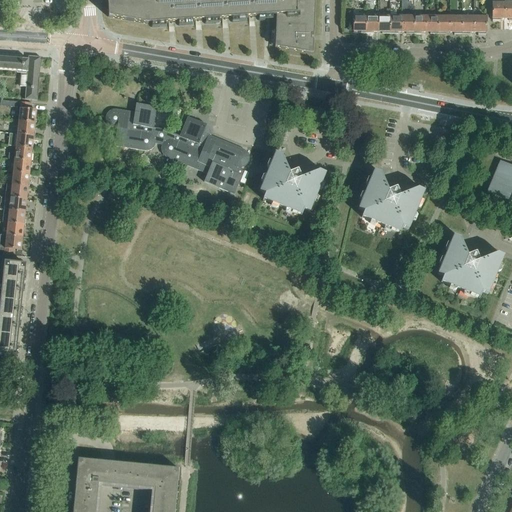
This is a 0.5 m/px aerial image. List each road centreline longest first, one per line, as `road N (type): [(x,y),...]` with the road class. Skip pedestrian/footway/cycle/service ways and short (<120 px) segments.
road 1 (residential): [(18,511),(70,41)]
road 2 (residential): [(333,87),(89,44)]
road 3 (residential): [(511,121),(333,87)]
road 4 (residential): [(334,52),(475,53),(511,45)]
